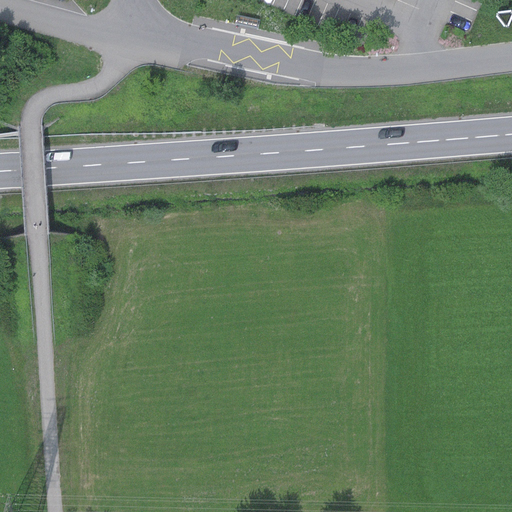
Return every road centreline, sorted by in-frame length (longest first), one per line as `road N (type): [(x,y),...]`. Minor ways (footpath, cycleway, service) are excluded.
road 1 (track): [(55,511),(31,109),(41,98),(99,85),(125,40)]
road 2 (primary): [(511,135),(0,171)]
road 3 (residential): [(125,40),(295,71),(511,57)]
road 4 (residential): [(0,7),(125,40)]
